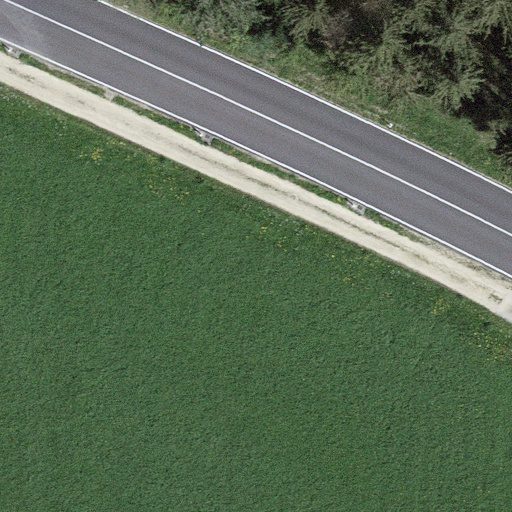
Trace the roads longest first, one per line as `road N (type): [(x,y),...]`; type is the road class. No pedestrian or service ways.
road 1 (track): [(0,61),(511,305)]
road 2 (primary): [(0,6),(511,238)]
